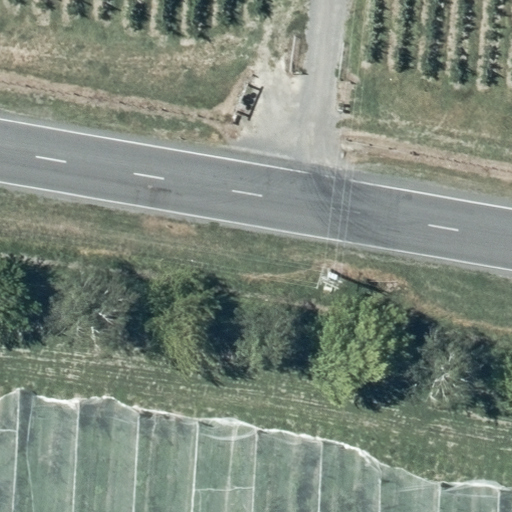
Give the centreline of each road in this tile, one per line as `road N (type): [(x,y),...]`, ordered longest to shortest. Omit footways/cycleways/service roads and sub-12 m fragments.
road 1 (tertiary): [(511,230),(0,139)]
road 2 (unknown): [(253,184),(276,0)]
